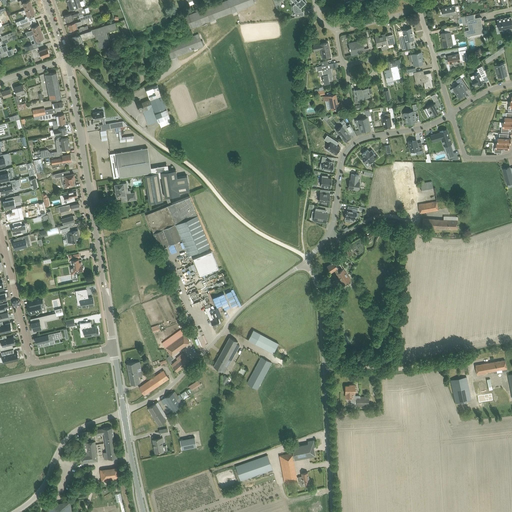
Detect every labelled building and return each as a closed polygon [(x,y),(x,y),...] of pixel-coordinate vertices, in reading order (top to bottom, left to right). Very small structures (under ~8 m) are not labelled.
[(26,0),(22,0),(26,9),(32,7),(30,0),(29,0),(27,1),(26,0)] [(67,0),(71,9),(75,8),(76,11),(79,10),(82,9),(79,0),(67,0)] [(227,0),(182,17),(187,30),(255,4),(254,2),(257,1),(256,0),(227,0)] [(283,0),(273,0),(277,8),(282,6),(281,6),(280,1),(283,0)] [(292,0),(295,3),(294,4),(295,13),(294,13),(295,17),(304,15),(303,11),(301,12),(301,7),(306,2),(303,0),(292,0)] [(443,16),(453,14),(454,19),(462,18),(462,17),(459,5),(455,6),(442,8),(443,16)] [(25,19),(19,21),(20,24),(21,25),(29,22),(28,19),(33,17),(32,15),(35,13),(32,7),(26,9),(22,10),(23,13),(25,14),(27,13),(28,15),(25,16),(25,19)] [(79,10),(79,11),(64,16),(66,21),(74,19),(73,17),(80,14),(83,13),(83,14),(86,13),(85,8),(82,9),(79,10)] [(159,19),(161,23),(169,18),(164,10),(161,12),(164,17),(159,19)] [(462,18),(463,24),(469,23),(470,30),(464,31),(466,37),(470,36),(470,35),(476,34),(476,32),(483,31),(480,18),(476,19),(475,14),(470,15),(462,17),(462,18)] [(498,20),(499,25),(500,30),(509,28),(509,31),(511,30),(511,21),(511,17),(498,20)] [(79,21),(72,23),(68,24),(69,30),(78,27),(77,25),(88,22),(87,18),(79,21)] [(125,19),(120,21),(126,36),(131,34),(125,19)] [(29,22),(21,25),(22,29),(32,25),(33,30),(26,33),(27,36),(32,35),(41,31),(39,24),(36,25),(35,23),(31,24),(30,21),(29,22)] [(89,30),(80,33),(80,35),(72,37),(73,40),(74,39),(75,43),(76,42),(78,48),(84,46),(82,38),(92,34),(93,38),(96,37),(97,41),(95,41),(96,43),(96,42),(98,49),(110,45),(106,33),(118,29),(116,22),(91,30),(89,31),(89,30)] [(403,35),(399,37),(400,42),(402,42),(402,43),(401,44),(402,49),(411,47),(411,46),(409,40),(414,39),(411,28),(402,30),(403,35)] [(41,31),(32,35),(34,40),(36,39),(37,43),(42,41),(41,39),(44,38),(41,31)] [(452,40),(450,32),(441,34),(444,46),(450,45),(451,45),(453,45),(456,44),(456,43),(456,40),(455,40),(452,40)] [(192,36),(171,44),(176,56),(203,46),(199,33),(192,36)] [(379,35),(375,36),(377,46),(381,45),(382,48),(384,49),(385,49),(388,48),(388,47),(388,45),(395,44),(393,34),(385,36),(385,35),(379,37),(379,35)] [(356,42),(349,43),(351,53),(359,52),(359,53),(365,52),(364,49),(373,47),(370,37),(366,38),(367,39),(356,42)] [(328,42),(323,43),(313,45),(314,49),(320,48),(322,58),(331,56),(328,42)] [(0,53),(2,57),(6,55),(8,54),(9,56),(14,54),(12,49),(9,50),(6,45),(2,47),(0,47),(0,53)] [(38,47),(33,49),(31,49),(34,57),(41,55),(42,57),(50,54),(47,48),(39,51),(38,47)] [(499,50),(490,56),(492,59),(502,53),(499,50)] [(421,52),(416,53),(412,54),(414,61),(413,62),(413,65),(423,64),(421,57),(422,57),(421,52)] [(448,59),(445,60),(447,64),(449,64),(461,62),(460,54),(448,56),(448,59)] [(387,82),(391,81),(393,81),(393,79),(399,78),(396,62),(388,64),(389,64),(390,64),(391,69),(389,70),(389,69),(384,70),(387,82)] [(504,63),(496,65),(499,77),(508,75),(504,63)] [(327,65),(322,66),(317,67),(318,71),(322,70),(323,76),(322,76),(324,83),(329,82),(329,81),(332,80),(331,74),(332,74),(331,68),(328,68),(327,65)] [(488,75),(485,70),(484,70),(482,66),(477,68),(478,71),(475,73),(476,74),(474,75),(475,78),(472,80),(474,85),(475,85),(478,84),(478,85),(484,83),(483,80),(484,80),(483,77),(488,75)] [(422,71),(417,72),(413,72),(416,83),(424,82),(425,88),(428,87),(433,86),(430,73),(422,74),(422,71)] [(45,74),(46,79),(50,100),(62,98),(57,72),(45,74)] [(469,89),(461,77),(456,80),(459,84),(453,88),(455,90),(454,91),(459,98),(466,93),(465,91),(468,89),(469,89)] [(17,94),(20,93),(21,96),(25,94),(22,85),(15,87),(17,94)] [(142,102),(142,103),(141,103),(140,103),(139,103),(139,104),(138,104),(138,105),(137,105),(137,106),(137,107),(137,108),(137,109),(138,109),(138,110),(139,110),(140,111),(141,111),(142,111),(143,110),(143,111),(149,124),(155,121),(158,120),(160,125),(172,120),(161,92),(160,92),(157,85),(146,89),(150,99),(142,102)] [(356,89),(352,90),(354,98),(355,103),(355,104),(359,103),(358,99),(364,98),(370,97),(369,94),(372,93),(371,88),(368,89),(368,88),(362,89),(362,88),(356,89)] [(12,95),(10,89),(1,91),(3,98),(12,95)] [(328,95),(323,96),(324,101),(329,100),(331,109),(338,107),(343,106),(342,101),(338,102),(336,93),(332,94),(332,92),(327,92),(328,95)] [(45,108),(33,110),(33,111),(33,114),(34,116),(46,113),(46,114),(52,113),(56,112),(56,111),(61,110),(60,109),(63,108),(62,102),(57,102),(55,103),(52,103),(53,108),(45,109),(45,108)] [(426,107),(431,116),(440,111),(435,103),(426,107)] [(404,113),(403,114),(404,118),(405,118),(406,121),(406,123),(409,123),(410,123),(410,124),(413,123),(413,122),(416,121),(415,117),(416,117),(415,113),(414,113),(414,110),(404,113)] [(104,111),(93,113),(94,120),(105,118),(104,111)] [(382,118),(383,127),(392,126),(390,117),(391,117),(390,113),(385,114),(385,117),(382,118)] [(52,121),(53,125),(58,124),(66,123),(64,114),(54,115),(55,118),(57,118),(57,120),(52,121)] [(368,117),(358,119),(359,124),(359,125),(358,125),(359,128),(360,128),(361,131),(370,129),(368,117)] [(110,123),(100,125),(101,130),(111,128),(126,126),(125,120),(110,123)] [(343,125),(336,130),(345,141),(351,137),(349,135),(351,133),(350,131),(347,127),(348,127),(345,124),(346,123),(343,120),(341,122),(343,125)] [(511,122),(505,122),(503,122),(503,127),(502,127),(501,132),(509,132),(509,128),(511,127),(511,122)] [(447,130),(440,133),(431,136),(433,142),(442,139),(444,146),(447,146),(449,153),(453,152),(451,144),(447,130)] [(511,138),(508,138),(509,134),(500,133),(499,138),(498,137),(498,143),(511,143),(511,138)] [(327,134),(324,139),(330,142),(326,149),(331,153),(332,152),(331,152),(331,151),(336,154),(340,147),(336,145),(338,142),(327,134)] [(40,150),(42,157),(55,155),(54,152),(59,151),(61,150),(62,149),(62,150),(65,149),(70,149),(68,138),(61,139),(61,137),(58,138),(57,138),(56,139),(56,140),(56,142),(57,151),(51,152),(47,149),(40,150)] [(408,141),(409,147),(410,147),(411,151),(415,150),(416,154),(423,153),(421,142),(417,143),(417,141),(413,141),(413,140),(408,141)] [(511,144),(511,143),(498,143),(496,142),(496,147),(495,147),(494,153),(502,153),(502,149),(509,149),(510,144),(511,144)] [(110,154),(111,162),(114,178),(120,177),(145,173),(149,203),(163,200),(159,178),(162,177),(165,197),(180,195),(180,192),(189,190),(187,175),(177,177),(176,170),(170,171),(152,174),(151,167),(148,147),(116,153),(110,154)] [(367,149),(362,154),(364,156),(361,158),(365,163),(368,161),(369,163),(375,159),(373,156),(375,154),(371,150),(369,152),(367,149)] [(0,158),(0,166),(8,165),(6,159),(10,158),(9,153),(0,154),(0,157),(0,158)] [(62,158),(52,160),(52,164),(52,167),(59,166),(59,167),(64,166),(63,163),(72,161),(71,154),(62,156),(62,158)] [(322,156),(321,162),(323,163),(322,169),(328,170),(329,170),(332,171),(332,169),(333,169),(334,167),(333,166),(333,164),(331,164),(331,162),(332,163),(332,161),(326,159),(327,157),(322,156)] [(41,158),(34,160),(39,179),(46,177),(41,158)] [(151,167),(152,174),(170,171),(168,165),(151,167)] [(1,173),(0,173),(0,180),(9,178),(8,172),(9,172),(10,172),(12,171),(11,167),(0,170),(1,173)] [(511,172),(511,173),(511,168),(510,167),(503,169),(507,184),(511,182),(511,172)] [(394,172),(393,172),(399,203),(398,203),(398,205),(405,204),(406,209),(410,208),(409,203),(415,202),(409,169),(394,172)] [(67,171),(54,174),(55,176),(55,177),(62,176),(63,182),(64,181),(65,187),(71,186),(70,185),(75,184),(74,179),(75,179),(74,173),(68,174),(67,171)] [(349,180),(348,188),(353,189),(353,190),(358,190),(358,189),(359,190),(360,181),(358,181),(359,175),(351,174),(350,180),(349,180)] [(321,186),(331,187),(332,178),(328,178),(328,176),(322,175),(321,186)] [(0,191),(1,191),(1,194),(6,193),(9,192),(14,191),(13,188),(17,187),(15,179),(4,182),(4,184),(1,185),(0,184),(0,191)] [(432,181),(421,183),(422,192),(434,190),(432,181)] [(125,191),(123,183),(115,184),(117,196),(125,194),(127,194),(128,200),(136,199),(135,192),(130,193),(130,191),(125,191)] [(63,194),(64,199),(61,200),(62,204),(75,200),(75,197),(78,196),(76,190),(68,192),(68,193),(67,193),(64,193),(64,194),(63,194)] [(320,191),(319,201),(329,202),(329,200),(330,200),(330,197),(330,196),(329,196),(329,194),(330,194),(324,193),(324,192),(320,191)] [(6,200),(3,201),(4,206),(5,208),(12,206),(16,206),(15,202),(14,200),(20,199),(19,195),(19,194),(5,198),(6,200)] [(146,214),(153,232),(160,248),(182,239),(188,255),(210,246),(190,196),(146,214)] [(437,201),(419,204),(420,213),(438,210),(437,201)] [(71,204),(56,207),(57,211),(60,210),(68,209),(68,211),(72,210),(75,209),(80,208),(78,202),(74,203),(71,204)] [(346,213),(345,218),(354,220),(355,217),(356,217),(357,210),(358,211),(358,207),(352,206),(353,207),(352,210),(352,211),(347,210),(346,213)] [(13,213),(6,215),(8,221),(10,221),(11,223),(13,223),(21,221),(25,220),(25,219),(24,220),(22,214),(23,214),(22,208),(12,210),(13,213)] [(316,208),(313,220),(326,222),(327,213),(322,212),(322,209),(316,208)] [(73,215),(62,218),(63,225),(68,223),(73,222),(75,221),(73,215)] [(423,218),(422,226),(422,227),(457,229),(458,220),(428,219),(423,218)] [(13,223),(14,229),(13,229),(14,235),(23,233),(22,232),(26,231),(25,225),(22,225),(21,221),(13,223)] [(63,225),(58,226),(60,230),(61,230),(62,233),(66,232),(68,231),(68,232),(69,238),(67,239),(68,245),(73,244),(72,242),(80,241),(79,236),(77,236),(76,231),(71,232),(68,223),(63,225)] [(14,242),(15,249),(27,246),(26,242),(30,241),(28,235),(18,237),(19,241),(14,242)] [(344,250),(346,254),(348,256),(352,254),(347,247),(344,250)] [(211,250),(193,258),(200,276),(219,268),(211,250)] [(74,254),(69,255),(70,259),(72,258),(73,265),(74,266),(70,267),(71,273),(78,272),(78,271),(83,270),(83,269),(84,269),(83,266),(82,265),(81,261),(79,261),(79,260),(79,258),(78,258),(78,257),(80,257),(79,253),(74,254)] [(338,267),(337,266),(334,261),(327,267),(330,272),(334,270),(344,285),(351,280),(343,269),(340,271),(338,267)] [(93,301),(93,297),(88,298),(88,294),(80,296),(79,290),(75,291),(76,296),(77,300),(81,300),(82,307),(87,306),(88,307),(89,307),(88,306),(94,305),(93,301)] [(30,306),(28,306),(29,313),(42,310),(41,305),(43,304),(42,297),(29,300),(29,304),(30,306)] [(0,312),(0,310),(0,309),(5,308),(5,307),(8,306),(7,301),(0,302),(0,312)] [(211,306),(206,308),(207,312),(210,311),(213,319),(210,320),(211,321),(213,326),(216,325),(218,325),(217,324),(220,323),(219,319),(217,314),(220,313),(218,308),(214,309),(213,305),(211,306)] [(0,312),(0,320),(9,318),(8,311),(0,312)] [(47,315),(30,319),(31,323),(32,323),(32,324),(32,325),(33,331),(46,328),(44,321),(48,320),(47,315)] [(204,319),(211,333),(213,332),(207,318),(204,319)] [(91,321),(80,323),(81,327),(84,327),(86,336),(99,334),(98,328),(94,328),(93,326),(92,326),(91,321)] [(0,333),(12,331),(10,323),(3,325),(2,322),(0,322),(0,333)] [(181,329),(162,343),(168,352),(169,353),(170,356),(171,355),(189,342),(190,342),(181,329)] [(248,339),(255,343),(273,353),(278,343),(260,333),(260,334),(254,330),(248,339)] [(37,340),(36,340),(37,344),(38,347),(45,345),(44,342),(54,340),(62,338),(60,331),(42,335),(37,336),(38,337),(38,340),(37,340)] [(3,339),(3,338),(1,338),(1,340),(1,339),(2,344),(0,344),(0,348),(0,350),(0,349),(0,350),(13,347),(12,345),(15,344),(13,336),(3,339)] [(230,337),(213,366),(218,369),(222,371),(224,372),(225,372),(227,367),(224,366),(228,359),(231,361),(240,345),(239,345),(236,343),(238,341),(234,339),(230,337)] [(13,349),(1,352),(4,363),(19,360),(17,352),(14,353),(13,349)] [(177,359),(171,364),(177,372),(190,361),(182,352),(176,358),(177,359)] [(261,358),(249,381),(259,386),(271,363),(261,358)] [(475,365),(476,370),(477,375),(487,373),(487,372),(493,371),(494,373),(507,371),(507,370),(505,360),(475,365)] [(142,376),(139,361),(127,364),(131,384),(140,383),(139,376),(142,376)] [(169,378),(164,370),(139,387),(144,395),(169,378)] [(451,380),(452,385),(456,403),(471,400),(466,377),(451,380)] [(493,389),(491,379),(474,382),(476,392),(493,389)] [(189,386),(192,390),(201,384),(198,380),(189,386)] [(351,386),(346,386),(346,393),(346,398),(351,397),(351,401),(356,401),(357,406),(369,405),(369,404),(368,398),(368,397),(360,397),(360,396),(355,396),(355,385),(351,385),(351,386)] [(186,390),(181,394),(184,399),(189,396),(186,390)] [(163,398),(161,400),(164,405),(166,403),(171,411),(183,404),(180,399),(182,398),(179,394),(177,395),(175,391),(163,398)] [(478,396),(479,403),(490,401),(489,394),(478,396)] [(156,403),(148,407),(159,425),(166,420),(156,403)] [(89,431),(87,431),(88,436),(90,436),(95,435),(104,434),(107,452),(104,452),(105,459),(108,458),(108,459),(112,458),(117,457),(113,432),(112,427),(103,428),(103,429),(89,431)] [(163,442),(163,437),(153,439),(155,452),(167,450),(166,446),(163,446),(162,442),(163,442)] [(180,440),(182,449),(197,447),(195,437),(180,440)] [(315,447),(314,440),(308,441),(308,444),(292,447),(293,453),(294,459),(315,455),(314,447),(315,447)] [(87,453),(82,454),(83,463),(95,461),(94,456),(97,456),(95,441),(86,442),(86,446),(84,446),(84,443),(83,443),(85,452),(87,452),(87,453)] [(294,459),(293,453),(279,456),(284,481),(296,479),(292,460),(294,459)] [(240,480),(272,469),(267,455),(235,466),(240,480)] [(119,467),(114,467),(100,469),(102,481),(116,479),(120,479),(119,467)] [(308,472),(302,473),(302,476),(299,476),(301,486),(310,484),(308,472)] [(72,511),(70,501),(48,505),(49,511),(72,511)]
